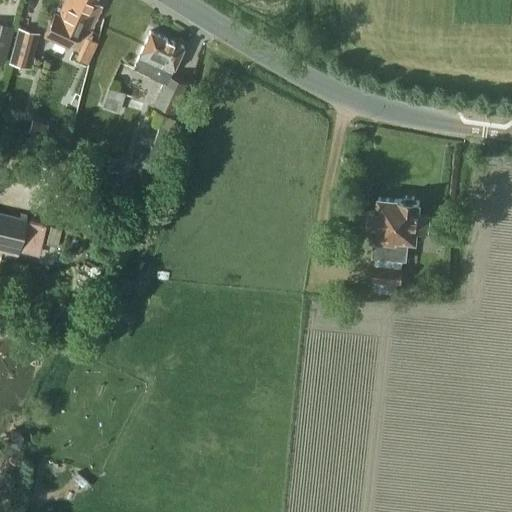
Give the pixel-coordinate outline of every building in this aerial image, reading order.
[(68,46),(79,24),(90,29),(101,5),(92,1),(92,0),(64,0),(58,14),(53,12),(43,34),(68,46)] [(0,60),(4,62),(13,25),(0,22),(0,60)] [(16,27),(8,62),(30,68),(39,32),(16,27)] [(172,111),(185,82),(170,74),(183,45),(149,30),(133,67),(149,75),(162,82),(153,103),(172,111)] [(102,106),(119,111),(125,92),(108,87),(102,106)] [(162,114),(158,127),(151,145),(166,150),(177,119),(162,114)] [(46,122),(31,118),(27,131),(42,135),(46,122)] [(154,169),(158,157),(132,150),(129,161),(154,169)] [(98,168),(83,165),(77,200),(91,202),(98,168)] [(373,255),(374,255),(373,264),(375,264),(373,280),(372,290),(396,292),(396,282),(400,283),(402,267),(402,258),(405,258),(407,240),(415,241),(416,231),(428,232),(430,214),(418,213),(420,199),(399,197),(399,198),(378,196),(376,209),(370,209),(368,223),(372,223),(370,240),(374,240),(373,255)] [(0,212),(0,245),(38,255),(45,223),(0,212)] [(50,225),(46,243),(56,245),(61,228),(50,225)] [(0,483),(11,487),(13,480),(14,476),(3,472),(0,481),(0,483)]
